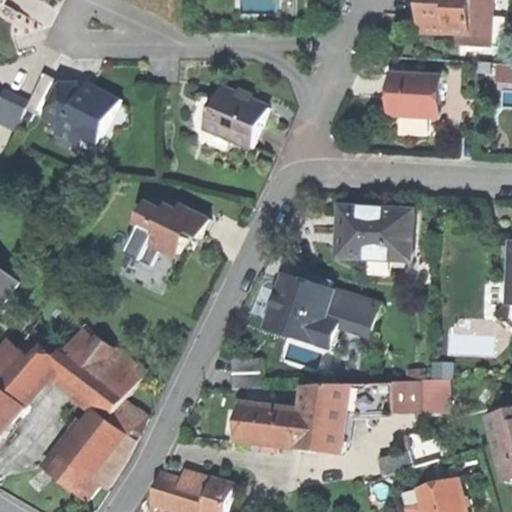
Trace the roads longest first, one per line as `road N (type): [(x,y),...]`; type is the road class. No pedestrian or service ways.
road 1 (residential): [(111,511),(296,174)]
road 2 (residential): [(336,56),(90,30)]
road 3 (residential): [(296,174),(511,179)]
road 4 (residential): [(296,174),(336,56)]
